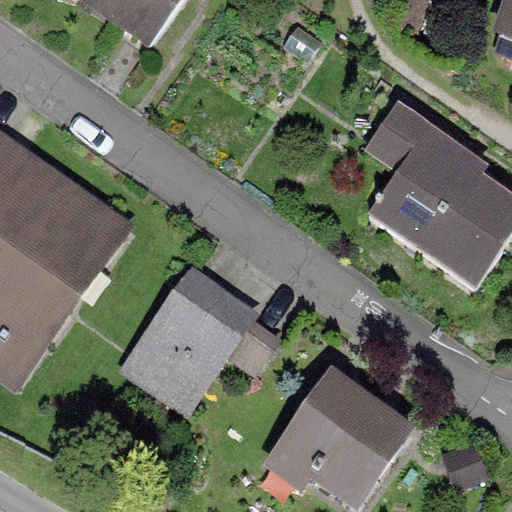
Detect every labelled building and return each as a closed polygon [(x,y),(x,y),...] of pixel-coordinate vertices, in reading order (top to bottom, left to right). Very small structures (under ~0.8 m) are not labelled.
[(207,0),(74,0),(72,4),(160,66),(207,0)] [(511,17),(502,47),(511,50),(511,17)] [(511,282),(511,183),(407,113),(374,163),(407,184),(377,229),(495,308),(511,282)] [(141,236),(0,136),(0,389),(21,405),(141,236)] [(260,324),(195,278),(125,378),(189,423),(260,324)] [(373,511),(423,441),(337,380),(273,470),(332,511),(373,511)]
